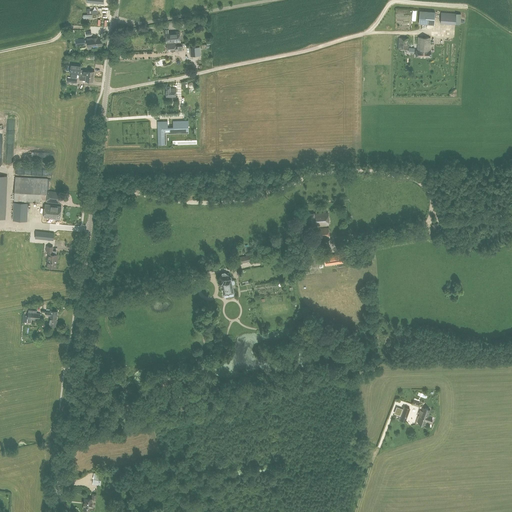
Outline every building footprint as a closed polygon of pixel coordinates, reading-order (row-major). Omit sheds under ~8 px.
[(420,11),(419,23),(434,24),(435,12),(420,11)] [(441,12),(441,24),(455,25),(456,13),(441,12)] [(180,19),(181,27),(189,26),(188,19),(188,18),(180,19)] [(166,33),(167,43),(176,42),(176,43),(181,43),(180,32),(166,33)] [(102,38),(97,39),(97,37),(92,38),(87,38),(87,39),(84,40),(84,39),(78,39),(79,45),(85,44),(85,43),(87,43),(88,46),(102,45),(102,38)] [(409,38),(398,37),(397,49),(408,50),(409,38)] [(431,51),(430,51),(431,37),(418,37),(418,51),(416,51),(416,56),(431,57),(431,51)] [(176,42),(167,43),(167,52),(176,51),(176,50),(183,49),(182,45),(176,46),(176,43),(176,42)] [(200,47),(190,47),(190,56),(200,55),(200,47)] [(71,64),(70,73),(79,75),(79,74),(94,77),(95,71),(81,69),(82,65),(71,64)] [(171,89),(171,87),(166,87),(166,97),(176,97),(176,89),(171,89)] [(186,132),(186,121),(171,121),(171,126),(165,126),(165,121),(157,122),(158,144),(165,144),(164,133),(186,132)] [(40,203),(41,199),(46,200),(47,192),(48,179),(15,177),(14,202),(40,203)] [(56,192),(48,191),(47,201),(54,202),(56,192)] [(27,221),(28,203),(14,202),(13,220),(27,221)] [(45,204),(44,217),(53,218),(52,221),(60,222),(61,206),(57,206),(57,205),(45,204)] [(328,214),(328,213),(314,214),(314,213),(308,213),(309,226),(316,225),(329,224),(328,214)] [(329,238),(329,227),(315,228),(316,239),(329,238)] [(54,232),(35,230),(35,238),(53,240),(54,232)] [(46,251),(49,251),(48,262),(49,262),(49,267),(55,267),(56,263),(57,263),(58,255),(52,254),(53,247),(47,246),(46,251)] [(308,260),(296,262),(297,269),(309,268),(308,260)] [(232,279),(231,276),(225,272),(223,272),(218,279),(221,282),(223,293),(224,297),(235,295),(234,291),(233,284),(234,284),(235,283),(234,280),(233,279),(232,279)] [(47,312),(46,315),(50,316),(49,325),(56,326),(56,323),(57,323),(57,320),(58,311),(51,310),(51,312),(47,312)] [(31,319),(40,320),(40,313),(35,313),(35,312),(32,312),(32,313),(28,312),(28,316),(24,315),(23,321),(31,322),(31,319)] [(405,419),(409,408),(403,406),(399,417),(405,419)] [(419,415),(416,423),(423,425),(425,422),(428,423),(430,418),(427,416),(429,411),(422,408),(420,411),(419,411),(417,414),(419,415)] [(91,506),(92,503),(91,502),(92,498),(85,497),(85,501),(84,501),(84,504),(83,505),(84,505),(83,509),(90,510),(91,506)]
